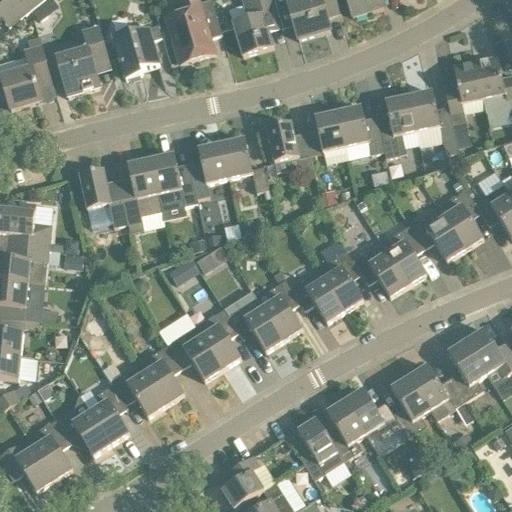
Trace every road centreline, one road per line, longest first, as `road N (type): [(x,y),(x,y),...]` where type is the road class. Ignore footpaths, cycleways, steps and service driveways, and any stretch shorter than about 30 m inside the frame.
road 1 (residential): [(0,158),(287,88),(363,61),(472,0)]
road 2 (residential): [(511,287),(313,380),(155,484)]
